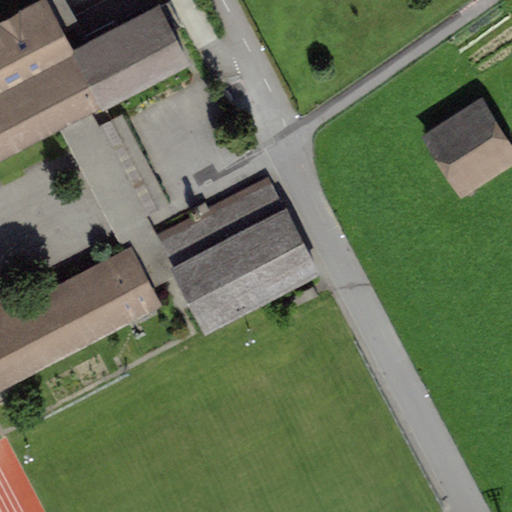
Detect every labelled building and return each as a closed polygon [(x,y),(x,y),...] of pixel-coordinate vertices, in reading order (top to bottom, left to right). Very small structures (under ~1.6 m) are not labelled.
[(0,150),(184,55),(162,13),(172,8),(169,2),(118,28),(114,20),(84,36),(63,0),(52,0),(45,4),(44,0),(0,23),(0,150)] [(511,160),(511,151),(478,98),(427,131),(466,191),(511,160)] [(78,119),(64,126),(120,236),(133,229),(130,224),(152,213),(131,172),(147,164),(120,111),(83,130),(78,119)] [(195,216),(159,235),(205,324),(207,323),(208,326),(315,270),(313,268),(315,267),(268,178),(209,209),(205,202),(191,209),(195,216)] [(0,318),(0,381),(157,299),(131,250),(18,309),(5,285),(0,287),(0,314),(1,318),(0,318)] [(318,295),(313,286),(280,303),(285,312),(318,295)]
